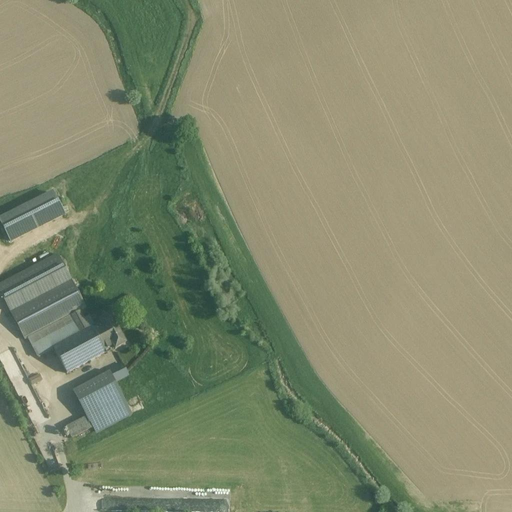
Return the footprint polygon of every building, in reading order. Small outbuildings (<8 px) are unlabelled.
[(64,215),(53,194),(0,220),(0,222),(10,242),(64,215)] [(0,285),(0,293),(10,312),(71,281),(57,256),(0,285)] [(25,341),(27,339),(71,317),(79,312),(85,309),(71,281),(10,312),(25,341)] [(80,334),(88,329),(83,319),(79,312),(71,317),(80,334)] [(91,327),(95,326),(89,316),(83,319),(88,329),(91,327)] [(100,323),(95,326),(91,327),(105,353),(114,348),(115,350),(125,344),(110,316),(99,321),(100,323)] [(52,348),(80,334),(71,317),(27,339),(38,359),(54,351),(52,348)] [(105,353),(91,327),(88,329),(80,334),(52,348),(54,351),(66,374),(105,354),(105,353)] [(2,357),(33,427),(48,420),(17,350),(2,357)] [(128,376),(122,365),(108,372),(109,374),(74,392),(87,417),(90,423),(91,423),(93,428),(96,433),(131,415),(114,383),(128,376)] [(33,366),(26,369),(31,380),(38,377),(33,366)] [(90,423),(87,417),(65,428),(71,439),(93,428),(91,423),(90,423)]
